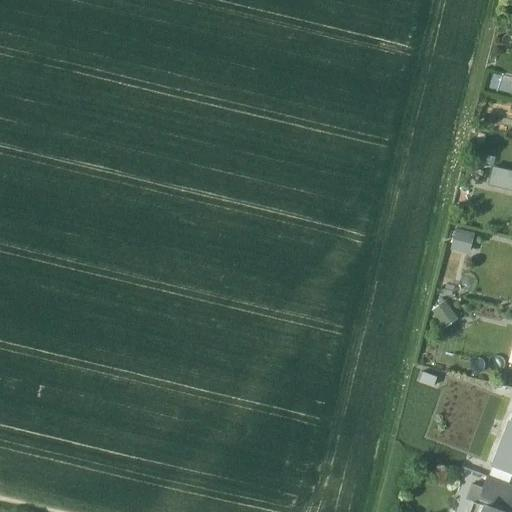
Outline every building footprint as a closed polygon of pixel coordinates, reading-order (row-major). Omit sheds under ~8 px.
[(489,184),(511,191),(511,190),(511,172),(493,167),(489,184)] [(467,254),(472,236),(455,231),(451,250),(467,254)] [(442,301),(432,306),(442,324),(452,318),(442,301)] [(511,414),(492,466),(511,473),(511,414)] [(510,511),(511,508),(511,486),(487,477),(477,503),(501,511),(510,511)] [(501,511),(477,503),(475,502),(471,511),(501,511)]
